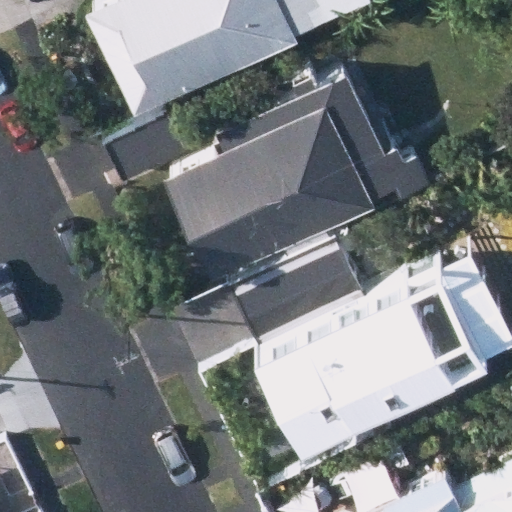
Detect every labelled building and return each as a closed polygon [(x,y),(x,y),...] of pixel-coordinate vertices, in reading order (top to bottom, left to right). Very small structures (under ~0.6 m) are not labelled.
[(74,0),(124,100),(285,22),(282,19),(321,0),(74,0)] [(210,132),(150,160),(201,265),(360,186),(359,182),(380,172),(387,185),(421,170),(406,141),(395,147),(387,129),(373,136),(331,54),(203,117),(210,132)] [(178,140),(159,98),(93,129),(113,170),(178,140)] [(31,109),(7,122),(25,158),(50,145),(31,109)] [(243,328),(298,432),(439,364),(435,356),(458,346),(402,231),(339,261),(346,275),(312,292),(286,240),(228,268),(254,322),(243,328)] [(511,511),(511,437),(445,468),(439,456),(317,511),(511,511)]
